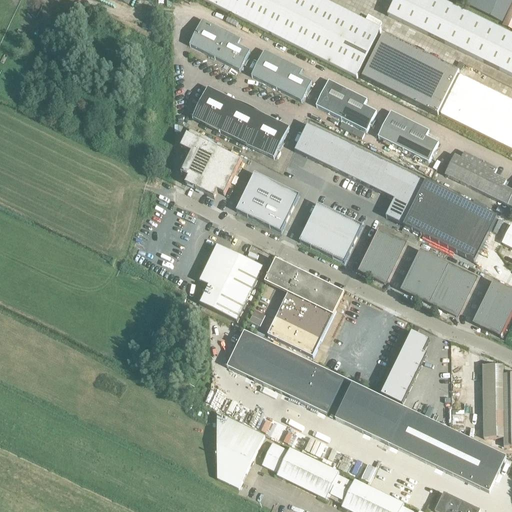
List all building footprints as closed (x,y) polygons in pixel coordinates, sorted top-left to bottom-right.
[(201,0),(357,79),(382,31),(320,0),(201,0)] [(511,36),(436,0),(396,0),(388,16),(511,77),(511,36)] [(511,2),(511,0),(458,0),(502,22),(511,2)] [(216,60),(229,34),(203,21),(190,47),(216,60)] [(241,73),(251,53),(239,47),(242,41),(229,34),(216,60),(241,73)] [(362,80),(400,99),(422,55),(384,36),(362,80)] [(303,104),(313,84),(301,78),(304,72),(265,52),(252,78),(303,104)] [(422,55),(400,99),(438,118),(460,74),(422,55)] [(511,150),(511,102),(462,79),(443,118),(511,150)] [(342,121),(355,95),(330,82),(317,108),(342,121)] [(275,160),(290,129),(208,88),(193,119),(275,160)] [(368,133),(377,114),(365,107),(368,101),(355,95),(342,121),(368,133)] [(404,152),(417,126),(392,113),(379,139),(404,152)] [(365,135),(342,124),(340,129),(362,140),(365,135)] [(308,126),(295,153),(394,202),(386,219),(404,228),(426,184),(308,126)] [(430,164),(439,145),(427,138),(430,132),(417,126),(404,152),(430,164)] [(188,136),(181,149),(192,154),(182,175),(189,179),(186,184),(186,186),(215,200),(218,193),(225,197),(231,184),(242,162),(222,152),(224,147),(190,130),(188,136)] [(484,163),(465,154),(462,160),(455,157),(446,177),(471,189),(484,163)] [(507,207),(511,197),(511,193),(505,190),(509,184),(494,176),(497,170),(484,163),(471,189),(507,207)] [(237,214),(280,234),(299,194),(256,174),(237,214)] [(404,228),(404,229),(475,264),(498,219),(426,184),(404,228)] [(318,206),(300,244),(345,265),(363,227),(318,206)] [(511,225),(511,226),(502,244),(511,249),(511,225)] [(386,286),(405,246),(380,233),(380,232),(379,232),(359,274),(360,275),(360,273),(386,286)] [(237,324),(264,269),(218,247),(200,284),(209,288),(200,306),(237,324)] [(458,319),(476,281),(422,254),(403,292),(458,319)] [(501,267),(503,263),(497,260),(498,259),(493,257),(488,268),(497,273),(500,267),(501,267)] [(314,360),(343,299),(273,264),(264,283),(288,295),(268,337),(314,360)] [(511,293),(495,285),(475,325),(501,337),(500,339),(501,339),(511,317),(511,293)] [(245,333),(227,369),(327,417),(344,381),(320,369),(245,333)] [(411,333),(382,394),(403,405),(427,356),(423,355),(429,342),(411,333)] [(511,375),(503,376),(503,367),(483,368),(485,440),(504,440),(504,448),(511,448),(511,375)] [(353,385),(336,421),(489,494),(507,458),(407,411),(353,385)] [(239,491),(265,438),(218,415),(218,481),(239,491)] [(289,453),(273,445),(262,467),(278,475),(277,477),(326,501),(328,499),(343,506),(342,509),(348,511),(409,511),(403,509),(404,506),(355,482),(354,485),(338,477),(340,474),(290,450),(289,453)] [(479,511),(444,495),(435,511),(479,511)]
